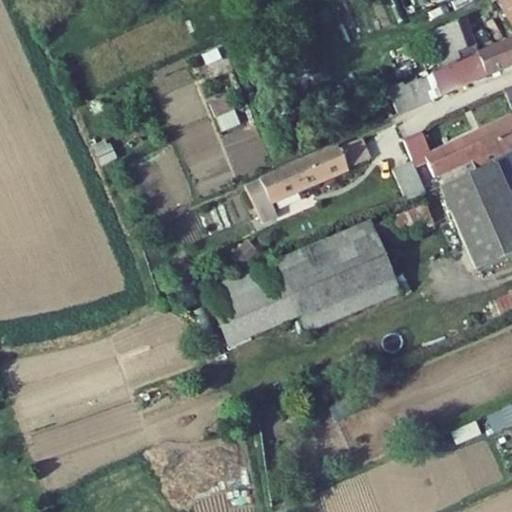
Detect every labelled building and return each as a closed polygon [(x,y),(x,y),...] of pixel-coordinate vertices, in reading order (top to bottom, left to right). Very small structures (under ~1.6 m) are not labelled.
[(511,0),(499,0),(511,27),(511,0)] [(457,21),(453,23),(464,50),(472,47),(474,46),(463,18),(457,21)] [(464,50),(453,23),(429,33),(439,60),(464,50)] [(404,87),(389,94),(399,115),(511,66),(511,40),(476,56),(443,71),(404,87)] [(443,71),(476,56),(472,47),(464,50),(439,60),(443,71)] [(511,80),(511,78),(499,83),(511,108),(511,110),(511,80)] [(402,84),(388,90),(389,94),(404,87),(402,84)] [(231,97),(211,101),(217,132),(238,128),(231,97)] [(511,110),(511,108),(439,142),(450,164),(454,174),(463,170),(497,154),(511,146),(511,110)] [(419,123),(401,131),(413,157),(430,150),(419,123)] [(336,137),(283,159),(243,175),(255,203),(270,197),(267,190),(345,157),(336,137)] [(511,146),(497,154),(511,187),(511,146)] [(480,261),(511,247),(511,187),(497,154),(463,170),(454,174),(445,178),(480,261)] [(425,186),(413,157),(394,166),(406,194),(425,186)] [(435,173),(438,181),(444,178),(440,170),(435,173)] [(427,188),(209,281),(233,336),(304,305),(311,322),(404,282),(384,235),(438,212),(427,188)]
